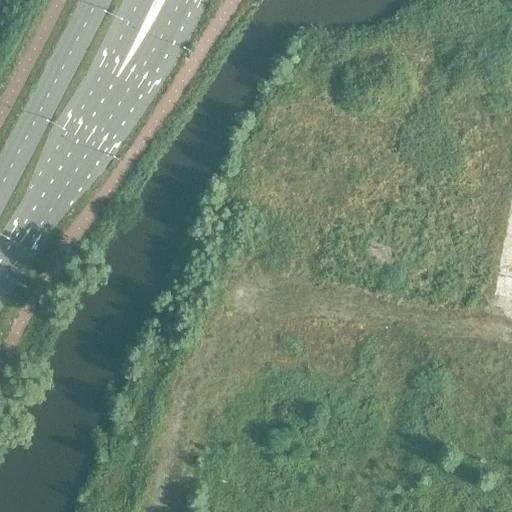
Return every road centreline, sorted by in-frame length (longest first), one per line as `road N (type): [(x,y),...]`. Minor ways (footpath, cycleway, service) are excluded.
road 1 (track): [(511,330),(238,287)]
road 2 (primary): [(0,287),(130,85)]
road 3 (primary): [(96,0),(0,185)]
